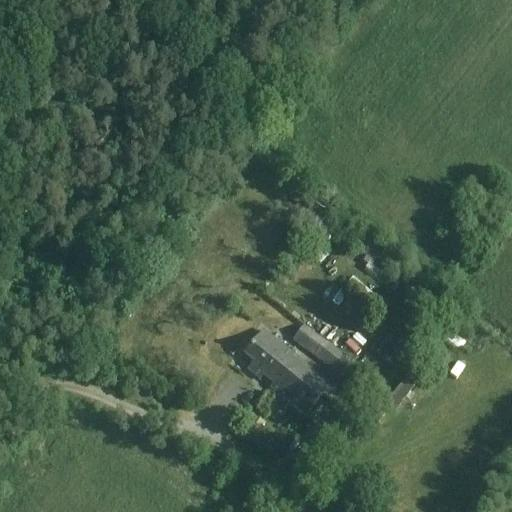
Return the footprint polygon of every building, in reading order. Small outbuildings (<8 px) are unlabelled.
[(397,265),(396,264),(374,247),(372,250),(338,226),(332,235),(364,256),(359,262),(366,267),(364,270),(375,279),(377,275),(385,281),(397,265)] [(347,277),(339,286),(372,315),(379,307),(347,277)] [(408,305),(423,319),(431,310),(417,296),(408,305)] [(350,362),(326,343),(307,328),(304,326),(292,343),(338,379),(350,362)] [(262,377),(267,381),(273,385),(269,389),(304,417),(321,396),(334,407),(342,397),(330,386),(290,354),(263,332),(243,356),(252,364),(247,371),(259,381),(262,377)] [(370,420),(377,426),(384,417),(377,411),(370,420)] [(270,509),(276,495),(262,489),(255,502),(270,509)]
